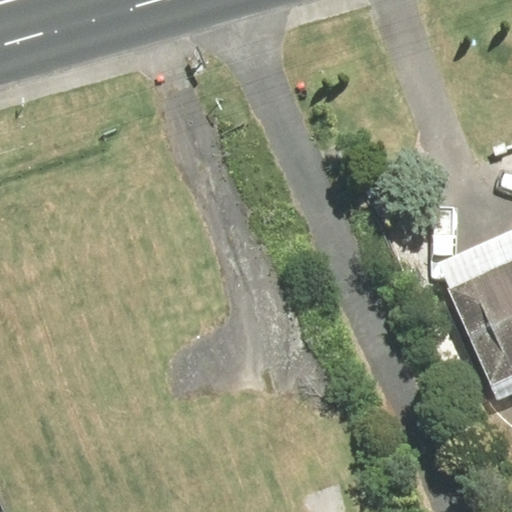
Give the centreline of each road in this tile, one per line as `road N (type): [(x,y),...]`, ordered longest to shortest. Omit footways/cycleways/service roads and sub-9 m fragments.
road 1 (residential): [(453,511),(229,0)]
road 2 (track): [(263,391),(251,279),(143,0)]
